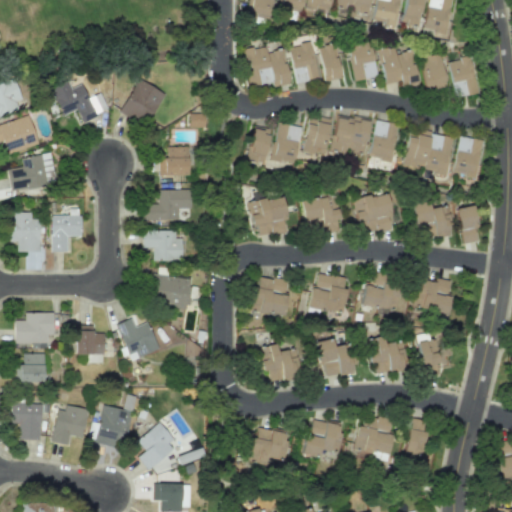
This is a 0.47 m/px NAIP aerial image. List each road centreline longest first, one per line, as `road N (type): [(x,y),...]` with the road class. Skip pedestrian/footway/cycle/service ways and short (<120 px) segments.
road 1 (residential): [(490,0),(507,163),(501,266),(452,511)]
road 2 (residential): [(221,347),(218,296),(240,258),(364,250),(511,267)]
road 3 (residential): [(221,40),(225,92),(248,108),(355,97),(423,114),(511,118)]
road 4 (residential): [(251,405),(390,394),(511,414)]
